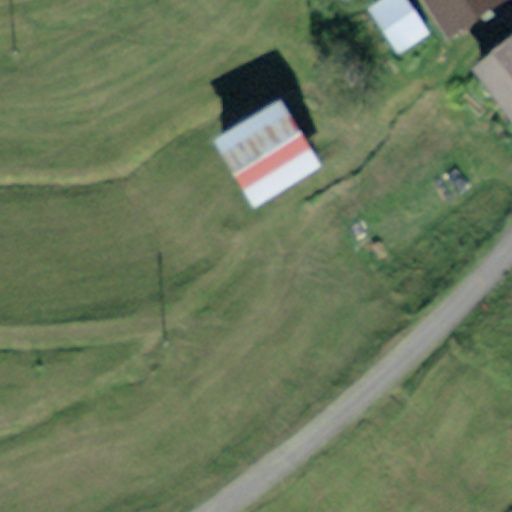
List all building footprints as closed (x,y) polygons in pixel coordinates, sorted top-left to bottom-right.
[(397,0),(388,0),(374,10),(399,47),(420,32),(397,0)] [(488,0),(428,0),(447,29),(488,0)] [(511,46),(502,54),(503,55),(511,67),(511,46)] [(511,67),(503,55),(480,72),(511,114),(511,67)] [(277,111),(221,143),(254,200),(312,165),(277,111)]
